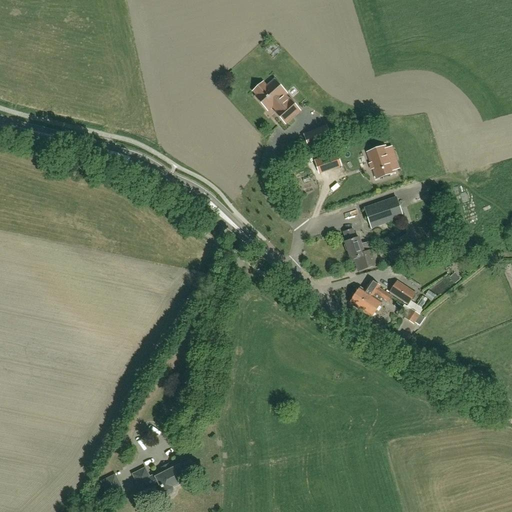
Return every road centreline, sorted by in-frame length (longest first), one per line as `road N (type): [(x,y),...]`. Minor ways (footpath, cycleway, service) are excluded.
road 1 (secondary): [(511,412),(344,321),(253,244)]
road 2 (secondary): [(253,244),(144,166),(0,122)]
road 3 (unclassified): [(253,244),(221,301),(204,398),(170,444)]
